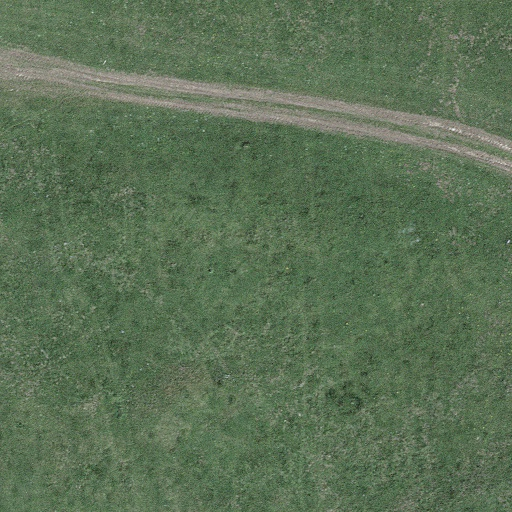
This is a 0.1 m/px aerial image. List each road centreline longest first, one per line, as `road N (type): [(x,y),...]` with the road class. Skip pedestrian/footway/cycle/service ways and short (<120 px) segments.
road 1 (track): [(0,60),(64,78),(339,118),(511,160)]
road 2 (track): [(0,62),(51,77),(374,119),(511,155)]
